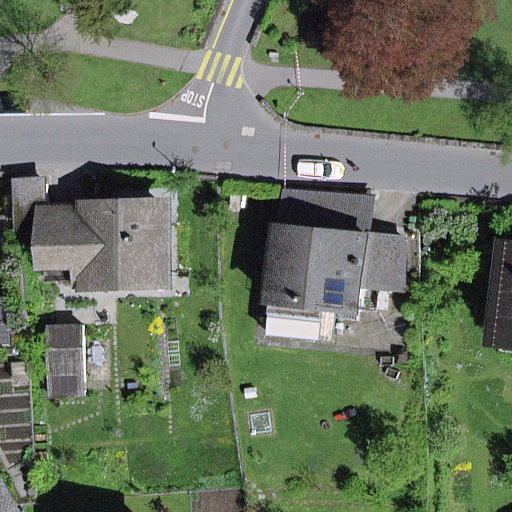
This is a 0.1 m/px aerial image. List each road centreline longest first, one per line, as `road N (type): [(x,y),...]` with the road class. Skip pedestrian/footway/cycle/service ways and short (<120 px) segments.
road 1 (tertiary): [(196,144),(511,176)]
road 2 (tertiary): [(0,145),(196,144)]
road 3 (residential): [(254,0),(196,144)]
